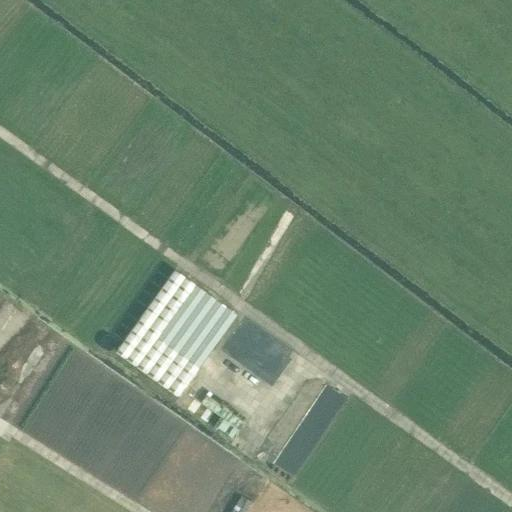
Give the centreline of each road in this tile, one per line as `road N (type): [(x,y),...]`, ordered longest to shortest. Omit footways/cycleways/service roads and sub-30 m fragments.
road 1 (track): [(174,263),(0,136)]
road 2 (track): [(218,511),(310,361)]
road 3 (track): [(135,511),(0,428)]
